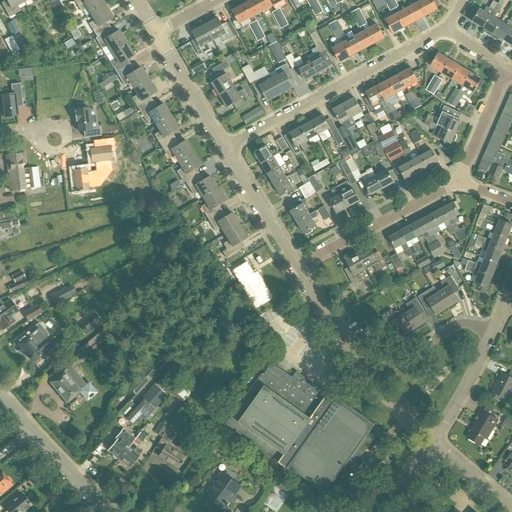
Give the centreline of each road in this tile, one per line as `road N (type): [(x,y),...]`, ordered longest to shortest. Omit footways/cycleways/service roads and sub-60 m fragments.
road 1 (residential): [(225,148),(440,31)]
road 2 (residential): [(297,265),(463,180)]
road 3 (tertiary): [(113,511),(0,394)]
road 4 (residential): [(297,265),(225,148)]
road 5 (residential): [(375,377),(297,265)]
road 6 (residential): [(225,148),(154,33)]
road 7 (residential): [(375,377),(452,328),(476,326),(492,335)]
